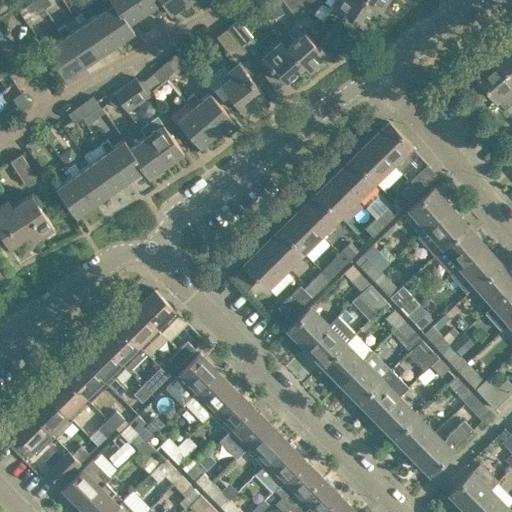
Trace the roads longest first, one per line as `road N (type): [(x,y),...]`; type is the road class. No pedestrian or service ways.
road 1 (residential): [(396,511),(151,246)]
road 2 (residential): [(151,246),(172,217),(356,86),(384,78)]
road 3 (residential): [(0,134),(233,0)]
road 4 (residential): [(511,223),(384,78)]
road 5 (residential): [(0,337),(115,256),(151,246)]
